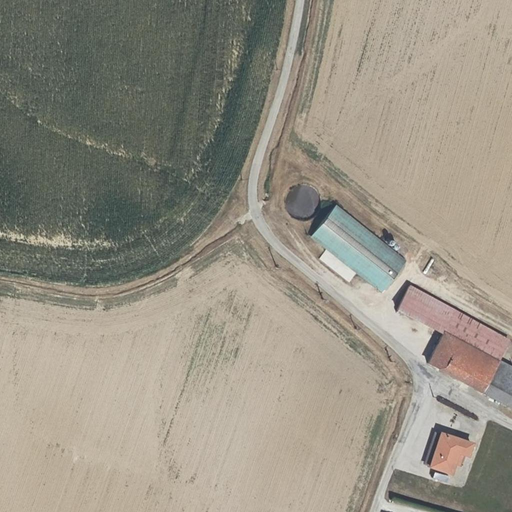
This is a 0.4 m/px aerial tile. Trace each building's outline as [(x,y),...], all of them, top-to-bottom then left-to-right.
[(405,265),(335,208),(309,239),(379,296),(405,265)] [(400,311),(448,335),(452,328),(458,315),(410,290),(400,311)] [(511,341),(459,313),(458,315),(452,328),(460,333),(456,340),(504,363),(511,348),(511,341)] [(431,365),(486,394),(504,363),(456,340),(460,333),(452,328),(448,335),(431,365)] [(511,407),(511,367),(504,363),(486,394),(511,407)] [(436,433),(432,432),(423,465),(428,466),(436,433)] [(459,438),(436,433),(428,466),(450,472),(456,451),(459,438)] [(468,440),(459,438),(456,451),(465,453),(468,440)]
